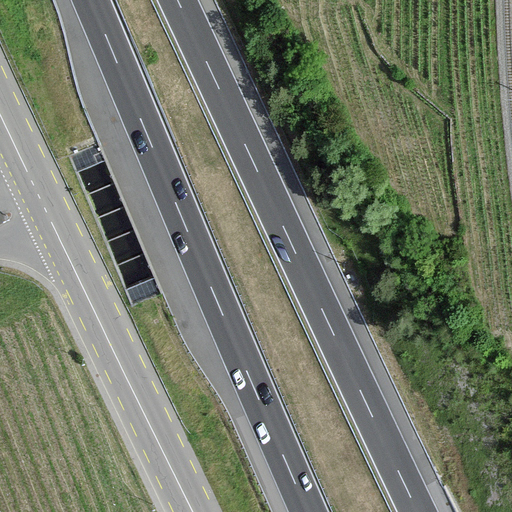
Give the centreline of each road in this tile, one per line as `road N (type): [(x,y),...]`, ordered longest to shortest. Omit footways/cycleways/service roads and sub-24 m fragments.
road 1 (motorway): [(419,511),(179,0)]
road 2 (motorway): [(89,0),(306,511)]
road 3 (tertiary): [(40,201),(193,511)]
